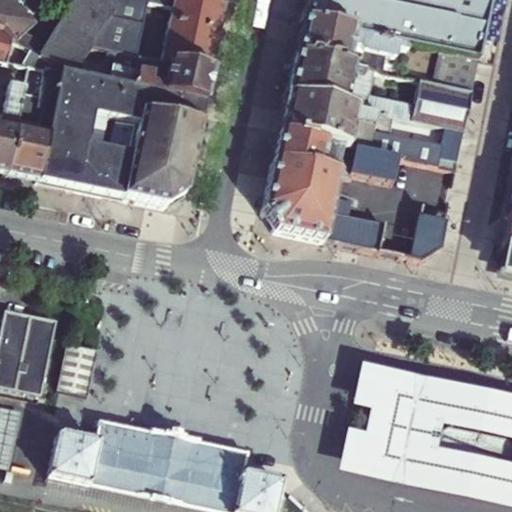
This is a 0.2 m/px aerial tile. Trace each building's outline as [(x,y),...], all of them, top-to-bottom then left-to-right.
[(8,0),(0,0),(0,33),(2,34),(13,46),(33,26),(8,0)] [(82,65),(90,51),(100,35),(111,20),(115,15),(101,0),(74,0),(38,60),(55,71),(72,81),(82,65)] [(123,0),(115,15),(111,20),(100,35),(90,51),(99,53),(133,60),(144,7),(169,12),(158,65),(207,75),(221,9),(178,0),(123,0)] [(101,0),(115,15),(123,0),(101,0)] [(178,0),(221,9),(222,0),(178,0)] [(304,0),(299,27),(436,56),(448,58),(476,64),(488,0),(304,0)] [(436,56),(299,27),(291,61),(367,77),(372,55),(382,57),(385,62),(417,68),(420,58),(435,62),(436,56)] [(0,66),(20,70),(28,55),(13,46),(2,34),(0,33),(0,66)] [(82,65),(72,81),(200,106),(207,75),(158,65),(133,60),(99,53),(95,68),(82,65)] [(476,64),(448,58),(442,92),(469,97),(476,64)] [(442,92),(381,80),(367,77),(291,61),(283,101),(461,137),(469,97),(442,92)] [(35,112),(43,74),(25,71),(22,91),(18,108),(35,112)] [(36,186),(58,78),(51,77),(43,74),(35,112),(18,108),(4,180),(36,186)] [(36,186),(161,213),(181,199),(181,197),(200,106),(72,81),(58,78),(36,186)] [(0,179),(4,180),(18,108),(22,91),(6,88),(0,117),(1,129),(0,128),(0,179)] [(461,137),(283,101),(275,139),(395,165),(453,176),(461,137)] [(395,165),(275,139),(269,169),(334,182),(347,185),(348,181),(390,189),(395,165)] [(331,196),(334,182),(269,169),(259,217),(271,236),(416,267),(437,254),(442,227),(416,222),(414,233),(340,218),(344,198),(331,196)] [(511,186),(493,282),(511,286),(511,186)] [(49,328),(1,318),(0,323),(0,392),(34,400),(36,388),(49,328)] [(51,393),(82,400),(84,391),(91,354),(61,348),(51,393)] [(511,511),(511,402),(356,369),(348,411),(366,415),(361,439),(343,435),(334,477),(502,511),(511,511)] [(18,415),(0,411),(0,474),(5,475),(18,415)] [(272,511),(278,488),(244,481),(245,478),(240,476),(245,457),(180,443),(95,426),(91,448),(53,440),(44,483),(85,492),(85,490),(191,511),(272,511)] [(44,483),(40,507),(62,511),(191,511),(188,511),(164,506),(85,490),(85,492),(44,483)]
